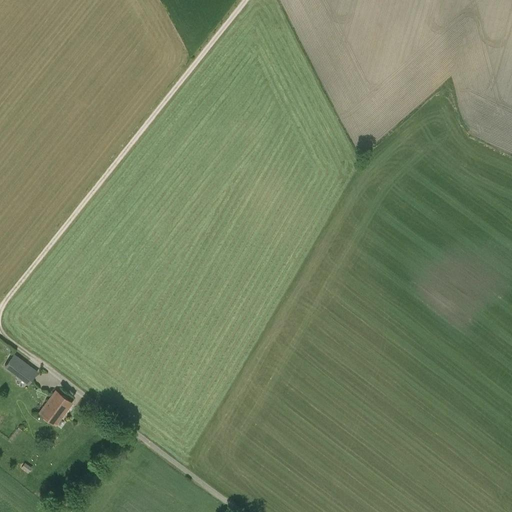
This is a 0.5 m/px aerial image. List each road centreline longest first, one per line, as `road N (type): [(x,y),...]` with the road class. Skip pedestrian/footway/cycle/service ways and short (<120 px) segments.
road 1 (track): [(245,0),(0,308)]
road 2 (track): [(0,329),(239,511)]
